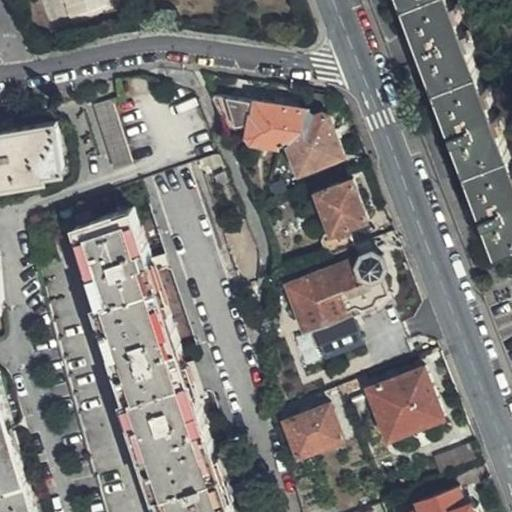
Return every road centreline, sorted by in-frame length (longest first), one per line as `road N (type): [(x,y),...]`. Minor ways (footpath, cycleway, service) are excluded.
road 1 (residential): [(511,470),(356,63)]
road 2 (residential): [(0,74),(161,44),(323,66),(356,63)]
road 3 (residential): [(285,511),(173,181)]
road 4 (residential): [(77,511),(24,341)]
road 5 (residential): [(0,215),(162,156)]
road 6 (residential): [(24,341),(0,215)]
